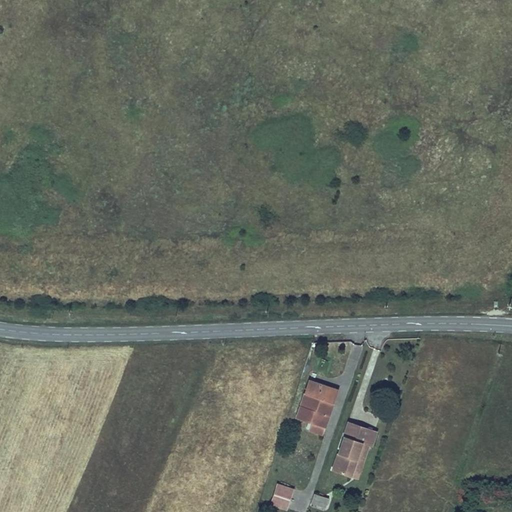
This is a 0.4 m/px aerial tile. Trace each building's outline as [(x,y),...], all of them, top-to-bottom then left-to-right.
[(320,433),(327,415),(320,412),(324,399),(332,402),(336,389),(308,379),(295,415),(309,420),(307,428),(320,433)] [(320,412),(327,415),(332,402),(324,399),(320,412)] [(349,476),(361,442),(366,429),(346,422),(330,469),(349,476)] [(366,429),(361,442),(368,445),(370,446),(375,432),(366,429)] [(356,478),(368,445),(361,442),(349,476),(356,478)] [(283,508),(290,489),(274,484),(268,503),(283,508)] [(324,507),(326,499),(315,496),(312,504),(324,507)]
